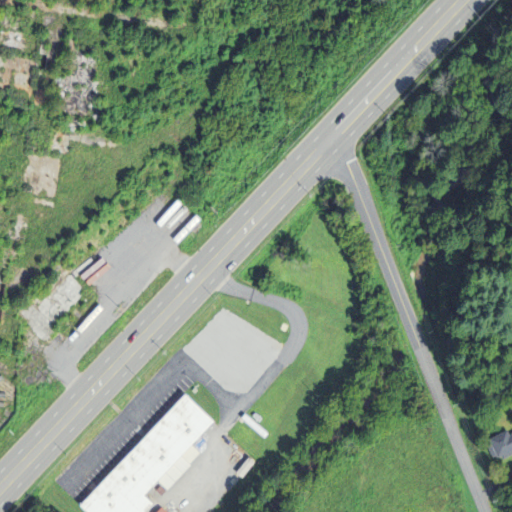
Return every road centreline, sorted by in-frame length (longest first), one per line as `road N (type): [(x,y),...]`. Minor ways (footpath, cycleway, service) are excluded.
road 1 (primary): [(0,483),(463,0)]
road 2 (residential): [(484,511),(355,182),(327,143)]
